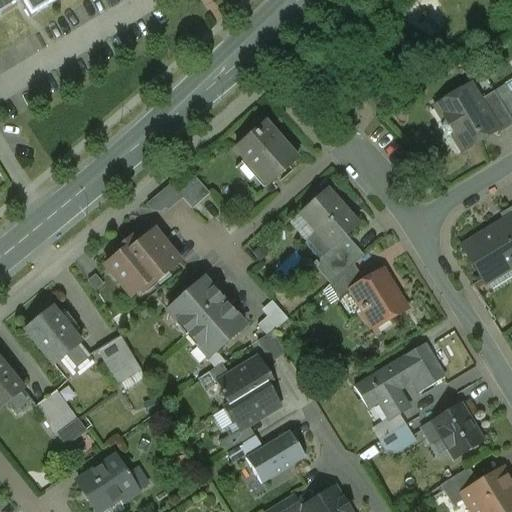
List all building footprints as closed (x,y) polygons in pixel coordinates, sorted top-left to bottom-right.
[(0,0),(0,17),(15,8),(12,3),(16,0),(19,0),(30,18),(59,0),(0,0)] [(511,85),(496,95),(511,121),(511,85)] [(479,102),(470,87),(439,106),(448,120),(444,122),(441,128),(445,135),(453,135),(463,152),(481,141),(478,136),(493,127),(494,126),(479,102)] [(357,91),(342,100),(349,110),(363,101),(357,91)] [(511,121),(496,95),(495,93),(479,102),(494,126),(493,127),(498,136),(511,127),(511,121)] [(292,158),(259,122),(231,148),(264,184),(292,158)] [(194,178),(176,194),(191,211),(209,195),(194,178)] [(169,186),(146,206),(150,211),(160,212),(163,209),(165,211),(180,199),(176,194),(169,186)] [(357,226),(326,191),(299,214),(316,233),(330,250),(345,236),(357,226)] [(511,221),(510,218),(464,246),(485,279),(509,264),(511,267),(511,266),(511,221)] [(153,232),(135,246),(130,239),(117,250),(120,253),(104,266),(130,298),(152,280),(155,284),(179,264),(153,232)] [(330,250),(316,233),(303,244),(318,260),(330,250)] [(330,250),(318,260),(312,264),(319,272),(352,244),(345,236),(330,250)] [(352,244),(319,272),(330,285),(353,266),(363,257),(352,244)] [(363,282),(353,266),(330,285),(328,286),(337,300),(350,292),(349,291),(363,282)] [(363,282),(349,291),(350,292),(361,311),(365,309),(373,322),(385,314),(388,319),(405,309),(382,271),(363,282)] [(212,292),(202,281),(167,312),(178,324),(177,330),(184,338),(175,346),(176,347),(185,339),(192,346),(197,347),(208,359),(215,353),(244,328),(234,317),(235,316),(226,307),(224,309),(219,302),(221,300),(212,291),(212,292)] [(60,321),(49,308),(23,330),(52,366),(79,344),(70,333),(76,329),(66,316),(60,321)] [(277,329),(267,317),(257,326),(266,337),(272,333),(277,329)] [(285,355),(272,333),(266,337),(256,342),(270,365),(285,355)] [(140,371),(120,338),(100,352),(119,383),(140,371)] [(423,346),(403,358),(423,391),(443,378),(423,346)] [(215,353),(208,359),(206,361),(214,370),(221,365),(224,363),(215,353)] [(403,358),(354,388),(367,410),(396,392),(412,383),(418,394),(423,391),(403,358)] [(217,382),(216,383),(222,392),(219,394),(228,408),(265,385),(271,381),(256,359),(228,376),(217,382)] [(0,363),(0,409),(23,391),(14,381),(19,377),(9,365),(5,369),(0,363)] [(214,370),(211,372),(217,382),(228,376),(221,365),(214,370)] [(228,408),(223,411),(231,425),(234,423),(239,431),(240,432),(248,427),(280,408),(265,385),(228,408)] [(57,390),(35,405),(64,446),(86,431),(57,390)] [(396,392),(379,402),(390,419),(398,415),(406,410),(396,392)] [(460,406),(421,430),(430,445),(440,438),(453,460),(482,443),(460,406)] [(390,419),(372,431),(379,442),(405,426),(398,415),(390,419)] [(405,426),(379,442),(385,451),(394,446),(396,450),(413,439),(405,426)] [(248,427),(240,432),(239,431),(230,436),(237,448),(255,437),(248,427)] [(289,433),(245,460),(261,485),(305,459),(289,433)] [(230,436),(219,443),(226,455),(237,448),(230,436)] [(237,448),(226,455),(232,465),(261,447),(255,437),(237,448)] [(115,459),(76,483),(94,511),(97,511),(118,499),(121,503),(137,493),(115,459)] [(468,469),(439,486),(452,507),(464,500),(461,495),(478,484),(468,469)] [(478,484),(461,495),(464,500),(471,511),(509,511),(506,507),(511,503),(511,486),(502,470),(478,484)] [(347,511),(333,489),(301,509),(302,511),(347,511)] [(292,496),(266,511),(299,511),(302,511),(301,509),(292,496)]
